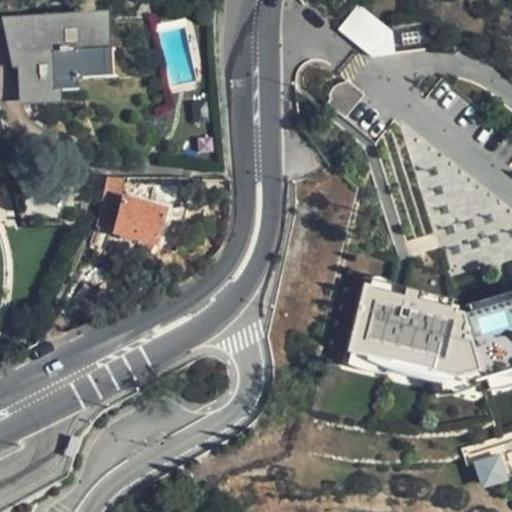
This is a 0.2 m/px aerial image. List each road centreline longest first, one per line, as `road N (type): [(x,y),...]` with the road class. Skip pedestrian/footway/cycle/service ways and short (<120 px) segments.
road 1 (tertiary): [(258,0),(260,199),(249,256),(191,317),(0,415)]
road 2 (residential): [(355,70),(511,191)]
